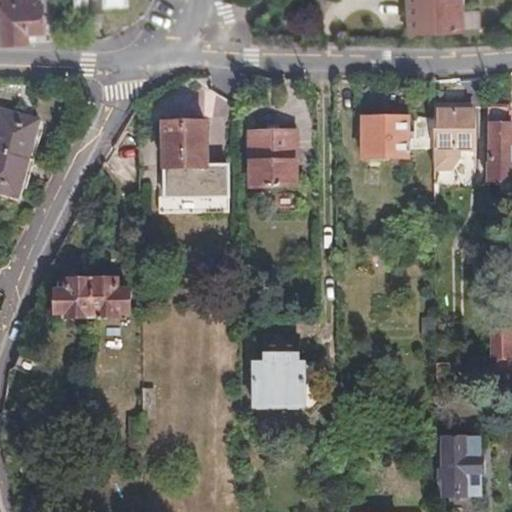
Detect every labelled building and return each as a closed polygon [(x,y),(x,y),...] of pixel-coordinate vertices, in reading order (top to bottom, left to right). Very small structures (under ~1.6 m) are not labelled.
[(36,0),(0,0),(0,17),(2,17),(2,30),(3,52),(24,51),(24,39),(42,38),(41,13),(37,13),(36,0)] [(82,0),(67,0),(68,11),(82,11),(82,0)] [(409,0),(411,32),(439,30),(462,29),(460,0),(409,0)] [(442,111),(430,111),(431,176),(448,176),(456,167),(456,156),(469,156),(469,116),(451,116),(451,111),(442,111)] [(493,111),(482,111),(483,129),(486,129),(486,168),(483,168),(483,184),(495,184),(505,184),(506,169),(511,169),(511,135),(506,136),(506,116),(502,112),(493,111)] [(15,124),(0,119),(0,200),(11,204),(15,190),(33,129),(15,124)] [(379,121),(360,121),(359,160),(403,160),(403,122),(379,121)] [(221,171),(199,171),(199,129),(160,130),(160,166),(161,219),(221,219),(221,171)] [(269,135),(247,135),(247,189),(291,189),(291,135),(269,135)] [(495,184),(495,196),(511,195),(511,169),(506,169),(505,184),(495,184)] [(114,284),(64,284),(64,295),(53,295),(53,317),(64,317),(64,322),(80,322),(114,322),(114,318),(127,318),(127,295),(114,295),(114,284)] [(511,350),(511,351),(510,331),(484,332),(485,365),(483,365),(484,384),(511,383),(511,350)] [(43,364),(16,353),(8,373),(35,383),(43,364)] [(259,370),(249,370),(248,413),(294,414),(304,423),(316,411),(306,391),(305,385),(310,380),(306,370),(298,370),(291,371),(292,363),(259,362),(259,370)] [(150,396),(138,396),(138,425),(149,425),(150,396)] [(138,472),(138,425),(126,425),(126,455),(123,455),(123,472),(138,472)] [(474,497),(474,446),(439,446),(439,503),(461,503),(461,497),(467,497),(474,497)]
